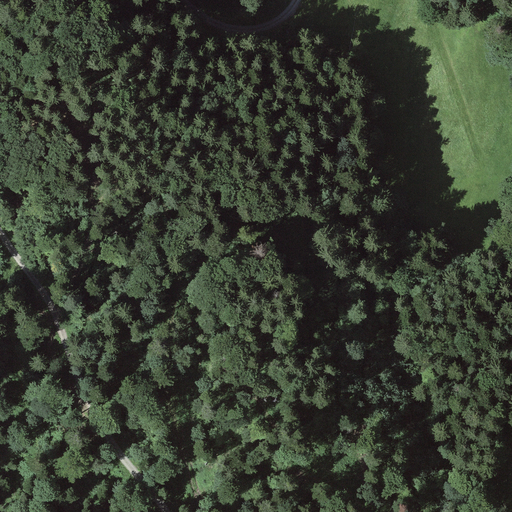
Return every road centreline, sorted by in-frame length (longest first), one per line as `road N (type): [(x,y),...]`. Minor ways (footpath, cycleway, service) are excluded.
road 1 (track): [(163,511),(103,431),(55,311),(0,229)]
road 2 (track): [(183,0),(221,27),(258,30),(297,0)]
